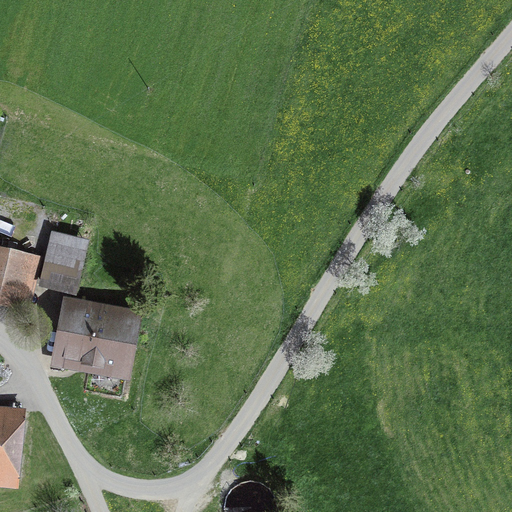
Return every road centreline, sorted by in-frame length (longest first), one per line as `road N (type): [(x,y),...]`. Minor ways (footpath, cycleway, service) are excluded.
road 1 (unclassified): [(511,33),(422,140),(198,479)]
road 2 (unclassified): [(82,469),(27,366),(0,337)]
road 3 (unclassified): [(198,479),(136,489),(82,469)]
